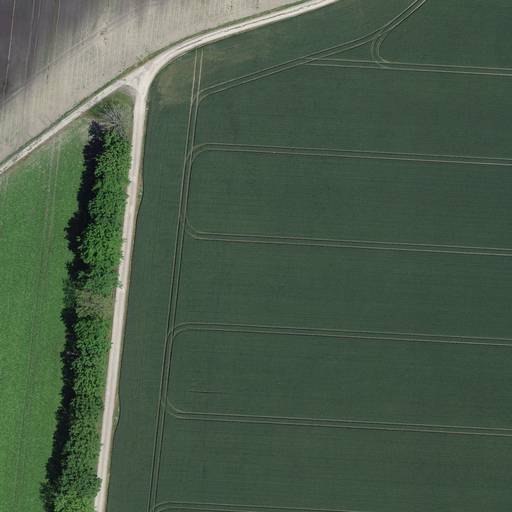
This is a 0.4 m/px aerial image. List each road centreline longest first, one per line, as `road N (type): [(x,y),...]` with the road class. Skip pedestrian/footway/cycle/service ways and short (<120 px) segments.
road 1 (track): [(147,69),(96,511)]
road 2 (track): [(328,0),(199,42),(147,69),(0,171)]
